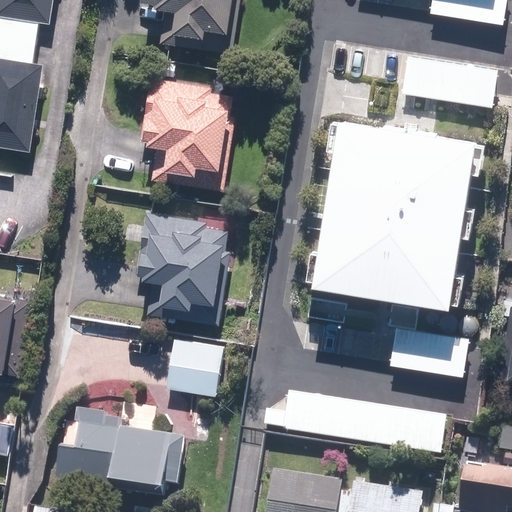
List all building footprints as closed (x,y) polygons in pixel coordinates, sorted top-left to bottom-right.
[(60,0),(3,0),(2,14),(57,22),(60,0)] [(247,0),(147,0),(141,39),(239,53),(247,0)] [(506,18),(508,0),(433,0),(432,7),(506,18)] [(499,62),(410,50),(405,86),(493,99),(499,62)] [(49,61),(0,53),(0,143),(36,149),(49,61)] [(247,88),(149,73),(134,176),(232,191),(247,88)] [(318,281),(454,300),(478,133),(342,114),(318,281)] [(243,224),(144,210),(132,299),(231,313),(243,224)] [(35,296),(0,290),(0,363),(24,367),(35,296)] [(460,317),(460,314),(458,311),(456,309),(454,307),(451,306),(447,307),(445,308),(443,311),(441,313),(441,316),(442,319),(443,322),(446,324),(448,325),(451,325),(454,324),(457,322),(459,320),(460,317)] [(478,321),(478,318),(477,315),(475,313),(472,311),(469,311),(466,311),(463,313),(461,315),(460,318),(460,321),(461,324),(462,326),(464,328),(467,329),(470,329),(473,329),(476,327),(478,324),(478,321)] [(393,356),(393,358),(465,369),(470,331),(398,320),(397,327),(393,356)] [(505,331),(499,376),(511,377),(511,321),(510,332),(505,331)] [(225,343),(178,339),(173,390),(220,395),(225,343)] [(266,420),(443,449),(449,411),(293,385),(289,409),(269,406),(266,420)] [(196,425),(69,406),(57,482),(184,502),(196,425)] [(511,511),(511,468),(474,463),(466,511),(511,511)] [(341,511),(347,479),(277,467),(269,511),(341,511)] [(426,511),(430,491),(358,480),(353,511),(426,511)]
